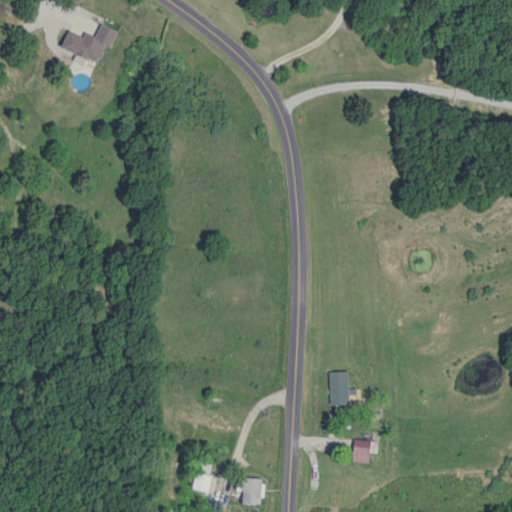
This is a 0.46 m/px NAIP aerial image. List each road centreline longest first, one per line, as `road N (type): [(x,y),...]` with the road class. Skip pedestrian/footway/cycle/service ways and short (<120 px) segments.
road 1 (residential): [(285,511),(297,333),(287,142),(249,66),(166,0)]
road 2 (residential): [(255,76),(323,38),(344,0)]
